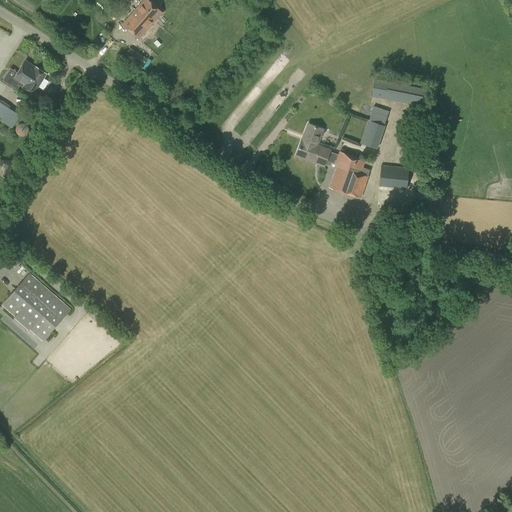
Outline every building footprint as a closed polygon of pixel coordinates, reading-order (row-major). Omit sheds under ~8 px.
[(139,39),(162,12),(148,0),(143,0),(122,24),(139,39)] [(140,70),(141,67),(147,58),(130,47),(124,56),(136,63),(134,66),(140,70)] [(30,71),(33,65),(25,60),(13,78),(21,83),(24,77),(29,80),(33,74),(32,73),(32,72),(30,71)] [(24,77),(21,83),(24,85),(23,87),(33,94),(47,73),(36,66),(36,67),(33,65),(30,71),(32,72),(32,73),(33,74),(29,80),(24,77)] [(425,107),(428,89),(374,78),(371,96),(425,107)] [(11,106),(0,99),(0,117),(2,119),(1,121),(12,128),(20,115),(10,108),(11,106)] [(372,105),(361,143),(378,147),(388,110),(372,105)] [(411,106),(409,118),(422,120),(424,108),(411,106)] [(338,154),(329,151),(330,149),(317,145),(323,129),(308,123),(296,155),(324,166),(326,160),(334,163),(334,164),(336,165),(328,187),(361,197),(368,176),(370,169),(363,167),(365,160),(339,151),(338,154)] [(414,161),(418,141),(405,139),(401,158),(414,161)] [(407,189),(409,168),(381,165),(379,185),(381,186),(407,189)] [(15,316),(43,284),(34,276),(27,284),(22,280),(1,304),(15,316)] [(29,328),(57,296),(43,284),(15,316),(29,328)] [(57,296),(29,328),(43,341),(71,308),(57,296)]
